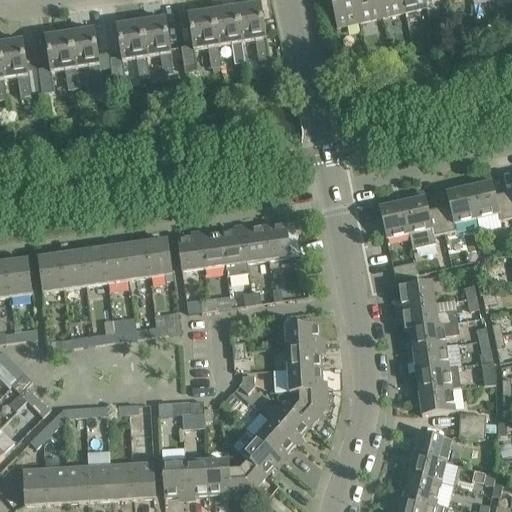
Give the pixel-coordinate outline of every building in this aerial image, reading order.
[(360,25),(354,0),(329,0),(337,30),(360,25)] [(382,20),(377,0),(354,0),(360,25),(382,20)] [(404,15),(400,0),(377,0),(382,20),(404,15)] [(426,10),(423,0),(400,0),(404,15),(426,10)] [(423,0),(426,10),(428,10),(426,4),(443,0),(423,0)] [(236,10),(242,45),(255,43),(258,63),(269,62),(265,42),(266,42),(260,6),(246,8),(245,3),(240,4),(240,2),(235,3),(236,10)] [(211,6),(212,14),(218,49),(232,47),(235,67),(245,66),(242,45),(236,10),(223,12),(222,7),(216,7),(216,5),(211,6)] [(221,69),(218,49),(212,14),(199,16),(198,10),(193,11),(193,9),(187,10),(188,17),(193,48),(181,50),(185,75),(197,73),(194,53),(208,51),(211,71),(221,69)] [(140,17),(141,25),(147,60),(160,58),(163,78),(173,77),(170,56),(171,56),(165,21),(151,23),(150,18),(145,18),(145,16),(140,17)] [(150,80),(147,60),(141,25),(127,27),(127,21),(121,22),(121,20),(116,21),(117,28),(121,59),(109,61),(113,86),(125,84),(122,64),(136,62),(140,82),(150,80)] [(68,28),(69,36),(75,71),(89,69),(92,89),(102,87),(99,67),(94,32),(80,34),(79,29),(74,29),(73,27),(68,28)] [(75,71),(69,36),(56,38),(55,32),(50,33),(50,31),(44,32),(46,39),(45,39),(50,70),(38,72),(42,97),(54,95),(51,75),(65,72),(68,93),(78,91),(75,71)] [(0,38),(0,59),(4,82),(17,80),(20,100),(31,98),(27,78),(28,78),(22,43),(8,45),(7,40),(2,40),(2,38),(0,38)] [(500,224),(511,221),(505,196),(495,198),(490,179),(473,183),(475,189),(469,190),(476,222),(498,217),(500,224)] [(476,222),(469,190),(463,192),(462,186),(445,190),(449,208),(438,211),(444,236),(455,234),(454,227),(476,222)] [(434,239),(444,236),(438,211),(427,213),(423,194),(406,198),(408,204),(402,205),(409,237),(412,252),(436,247),(434,239)] [(386,242),(409,237),(402,205),(396,207),(395,201),(378,205),(386,242)] [(286,227),(264,230),(269,263),(291,260),(286,227)] [(264,230),(242,233),(247,266),(269,263),(264,230)] [(242,233),(221,236),(226,269),(227,280),(249,277),(247,266),(242,233)] [(221,236),(200,239),(204,272),(226,269),(221,236)] [(200,239),(177,242),(182,275),(204,272),(200,239)] [(173,277),(168,243),(145,246),(150,280),(173,277)] [(150,280),(145,246),(124,249),(129,283),(150,280)] [(487,261),(497,259),(495,247),(485,249),(487,261)] [(129,283),(124,249),(103,252),(107,286),(129,283)] [(107,286),(103,252),(81,255),(86,289),(107,286)] [(86,289),(81,255),(60,258),(65,292),(86,289)] [(65,292),(60,258),(38,262),(42,295),(65,292)] [(28,263),(6,266),(10,300),(32,297),(28,263)] [(418,277),(415,265),(393,271),(395,282),(418,277)] [(0,266),(0,300),(10,300),(6,266),(0,266)] [(400,302),(394,302),(396,313),(435,307),(432,285),(414,288),(399,290),(400,302)] [(465,291),(468,302),(476,301),(474,289),(465,291)] [(281,292),(273,293),(274,305),(283,304),(281,292)] [(260,295),(251,296),(253,308),(261,307),(260,295)] [(251,296),(243,297),(245,309),(253,308),(251,296)] [(482,298),(484,307),(497,305),(495,296),(482,298)] [(217,301),(209,302),(210,314),(219,313),(217,301)] [(476,301),(468,302),(470,314),(479,312),(476,301)] [(209,302),(200,303),(202,315),(209,314),(210,314),(209,302)] [(435,307),(396,313),(397,323),(403,322),(405,334),(410,333),(410,332),(457,325),(455,314),(450,313),(436,315),(435,307)] [(178,316),(156,320),(157,331),(159,339),(169,338),(181,336),(178,316)] [(103,323),(105,336),(134,332),(132,319),(103,323)] [(411,344),(405,345),(407,355),(446,349),(444,340),(454,338),(458,336),(457,325),(410,332),(410,333),(411,344)] [(492,328),(494,340),(503,338),(500,326),(492,328)] [(318,327),(285,329),(287,351),(320,350),(318,327)] [(157,331),(136,334),(137,343),(159,339),(157,331)] [(488,343),(486,331),(477,333),(480,345),(488,343)] [(15,336),(16,345),(38,342),(37,333),(15,336)] [(136,334),(114,337),(116,346),(137,343),(136,334)] [(4,336),(0,336),(0,347),(1,347),(16,345),(15,336),(5,338),(4,336)] [(114,337),(93,340),(94,349),(116,346),(114,337)] [(505,350),(503,338),(494,340),(497,352),(505,350)] [(93,340),(72,343),(73,351),(94,349),(93,340)] [(72,343),(50,346),(51,355),(73,351),(72,343)] [(488,343),(480,345),(482,356),(491,355),(488,343)] [(244,346),(232,346),(233,355),(245,354),(244,346)] [(446,349),(407,355),(408,365),(414,364),(416,375),(449,371),(458,369),(461,369),(458,348),(446,349)] [(320,350),(287,351),(288,373),(321,371),(320,350)] [(9,362),(2,354),(0,356),(0,364),(3,368),(9,362)] [(245,354),(233,355),(233,363),(245,362),(245,354)] [(3,368),(0,371),(0,376),(12,389),(24,377),(9,362),(3,368)] [(483,389),(496,388),(496,376),(493,365),(484,366),(481,366),(482,377),(483,389)] [(417,387),(411,387),(413,398),(452,392),(461,391),(458,369),(449,371),(416,375),(417,387)] [(288,373),(274,374),(275,396),(289,396),(298,395),(298,394),(322,392),(321,371),(288,373)] [(24,377),(12,389),(27,404),(34,398),(27,390),(33,385),(24,377)] [(253,377),(242,380),(242,385),(255,387),(253,377)] [(502,396),(511,395),(511,383),(502,383),(502,396)] [(242,385),(239,389),(249,396),(255,387),(242,385)] [(292,414),(291,415),(308,431),(323,414),(327,414),(326,392),(322,392),(298,394),(298,395),(299,406),(292,414)] [(452,392),(413,398),(414,408),(420,407),(422,419),(455,414),(452,392)] [(502,396),(503,408),(511,408),(511,395),(502,396)] [(232,397),(226,403),(235,411),(241,405),(232,397)] [(27,404),(28,405),(43,420),(50,414),(34,398),(27,404)] [(226,403),(221,409),(230,417),(235,411),(226,403)] [(190,405),(182,406),(182,418),(191,417),(190,405)] [(203,405),(190,405),(191,417),(204,417),(203,413),(203,405)] [(182,406),(173,406),(174,418),(182,418),(182,406)] [(139,408),(128,409),(129,418),(139,417),(139,408)] [(285,408),(270,425),(294,447),(308,431),(291,415),(292,414),(285,408)] [(128,409),(118,410),(119,418),(128,418),(129,418),(128,409)] [(85,412),(86,420),(96,420),(95,411),(85,412)] [(65,422),(86,420),(85,412),(63,413),(64,423),(65,422)] [(212,412),(203,413),(204,417),(204,425),(213,424),(212,412)] [(61,413),(36,437),(43,444),(64,423),(63,413),(61,413)] [(459,417),(459,429),(485,431),(485,419),(459,417)] [(270,425),(256,441),(280,463),(294,447),(270,425)] [(497,426),(498,431),(498,439),(507,439),(506,426),(497,426)] [(485,431),(459,429),(458,441),(484,443),(485,431)] [(0,431),(0,463),(4,459),(16,447),(0,431)] [(408,456),(446,465),(452,444),(419,435),(416,447),(411,446),(408,456)] [(36,437),(29,445),(35,451),(43,444),(36,437)] [(256,441),(241,458),(248,464),(248,463),(266,479),(280,463),(256,441)] [(508,445),(499,447),(502,460),(511,458),(508,445)] [(411,467),(409,478),(441,486),(446,465),(408,456),(406,466),(411,467)] [(229,463),(206,465),(208,498),(230,497),(229,473),(230,473),(229,463)] [(230,473),(229,473),(230,497),(230,500),(252,499),(251,495),(266,479),(248,463),(248,464),(240,472),(230,473)] [(206,465),(185,466),(187,499),(208,498),(206,465)] [(185,466),(162,467),(164,501),(187,499),(185,466)] [(131,468),(133,502),(156,501),(154,467),(131,468)] [(110,469),(112,504),(133,502),(131,468),(110,469)] [(88,471),(90,505),(112,504),(110,469),(88,471)] [(90,505),(88,471),(67,472),(69,506),(90,505)] [(69,506),(67,472),(45,473),(47,508),(69,506)] [(47,508),(45,473),(23,474),(25,509),(47,508)] [(493,489),(494,487),(495,478),(487,476),(485,488),(493,489)] [(441,486),(409,478),(406,489),(400,488),(398,497),(436,507),(441,486)] [(492,499),(498,500),(500,500),(503,488),(494,487),(493,489),(492,499)] [(442,511),(444,509),(436,507),(398,497),(395,507),(401,509),(400,511),(442,511)]
